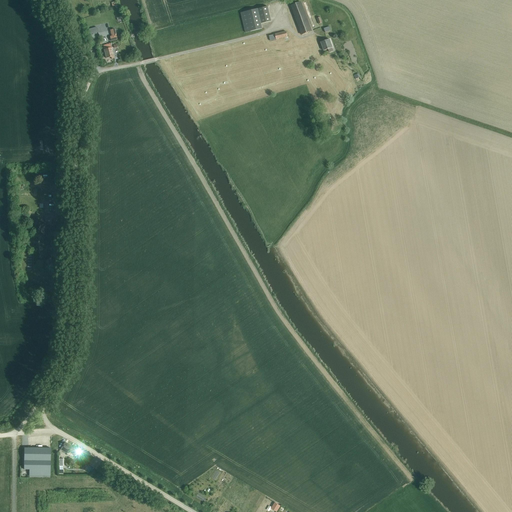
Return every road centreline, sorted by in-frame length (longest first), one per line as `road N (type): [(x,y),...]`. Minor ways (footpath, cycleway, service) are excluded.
road 1 (unclassified): [(41,401),(72,320),(77,111)]
road 2 (unclassified): [(95,72),(277,28),(312,34)]
road 3 (unclassified): [(192,511),(56,431)]
